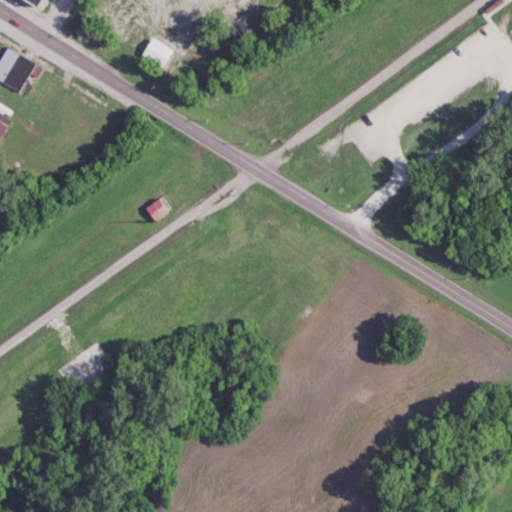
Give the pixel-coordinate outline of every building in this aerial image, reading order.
[(11,0),(27,10),(33,0),(11,0)] [(222,33),(228,43),(249,31),(243,21),(222,33)] [(157,70),(170,54),(150,38),(137,54),(157,70)] [(30,63),(3,48),(0,53),(0,83),(14,91),(30,63)] [(164,212),(155,199),(141,209),(150,222),(164,212)]
